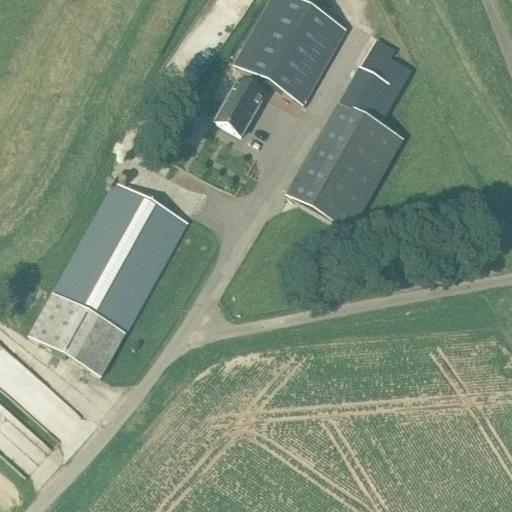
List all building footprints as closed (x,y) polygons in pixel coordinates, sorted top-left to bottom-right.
[(344,35),(283,0),(272,0),(233,69),(246,76),(240,87),(238,86),(215,127),(240,140),(263,99),(252,93),(258,83),(303,108),(344,35)] [(408,77),(369,55),(286,201),(349,236),(401,145),(377,132),(408,77)] [(185,138),(201,110),(185,101),(169,129),(185,138)] [(185,226),(115,187),(29,342),(99,381),(185,226)] [(27,375),(0,349),(0,382),(10,393),(27,375)] [(9,415),(0,414),(0,445),(8,446),(9,415)]
